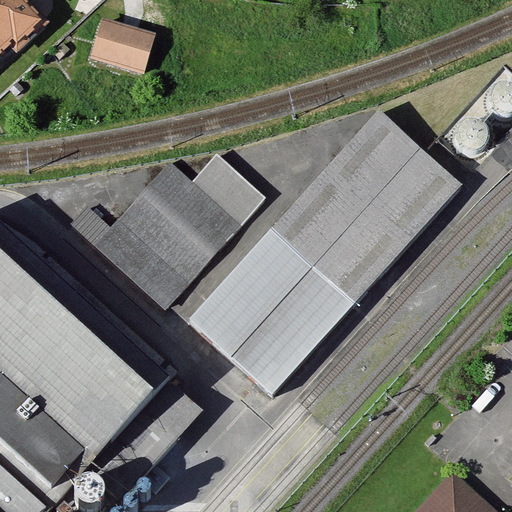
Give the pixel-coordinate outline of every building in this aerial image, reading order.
[(0,0),(0,58),(12,47),(18,55),(47,29),(21,0),(0,0)] [(159,40),(104,24),(94,57),(149,74),(159,40)] [(466,181),(386,112),(198,327),(278,396),(466,181)] [(194,187),(171,166),(98,248),(171,313),(271,202),(220,157),(194,187)] [(173,382),(0,226),(0,377),(2,380),(0,382),(0,511),(53,511),(95,466),(132,498),(183,442),(148,410),(173,382)] [(492,511),(457,480),(426,511),(492,511)] [(105,511),(107,510),(110,501),(105,490),(94,485),(93,485),(81,490),(77,501),(80,511),(105,511)]
